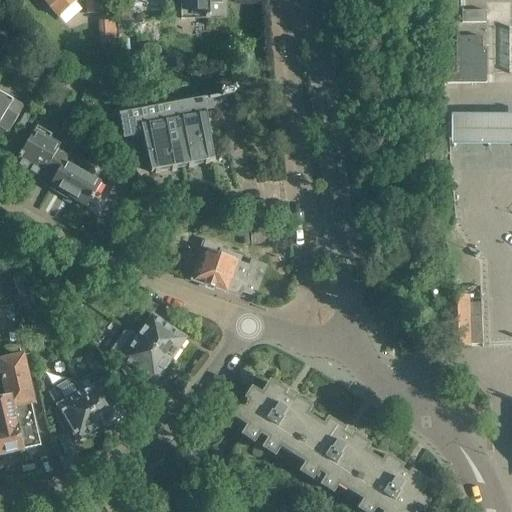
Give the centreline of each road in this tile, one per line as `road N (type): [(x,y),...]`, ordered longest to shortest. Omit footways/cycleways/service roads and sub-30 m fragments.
road 1 (residential): [(0,497),(60,488),(141,452),(201,392),(250,324)]
road 2 (residential): [(250,324),(90,256),(0,204)]
road 3 (residential): [(288,0),(308,229),(336,238)]
road 4 (tertiary): [(314,0),(336,238)]
road 5 (tertiary): [(488,505),(460,449),(373,375),(350,338)]
